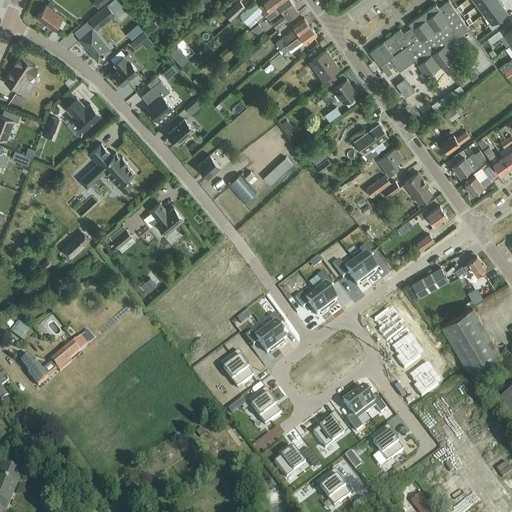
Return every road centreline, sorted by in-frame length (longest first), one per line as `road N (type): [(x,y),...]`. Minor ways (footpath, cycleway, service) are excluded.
road 1 (residential): [(7,24),(76,62),(110,93),(229,229),(313,344)]
road 2 (residential): [(473,226),(331,28)]
road 3 (residential): [(368,367),(425,447),(364,499)]
road 4 (residential): [(473,226),(348,318)]
